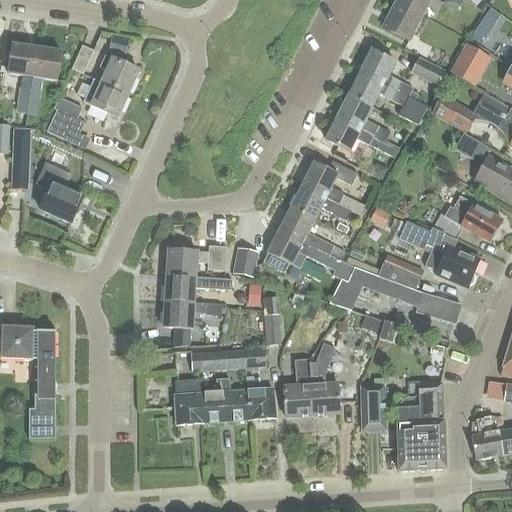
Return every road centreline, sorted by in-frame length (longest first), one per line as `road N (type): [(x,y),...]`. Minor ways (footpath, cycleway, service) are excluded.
road 1 (residential): [(133,209),(246,197),(348,0)]
road 2 (unclassified): [(174,511),(456,490)]
road 3 (residential): [(100,509),(91,288)]
road 4 (residential): [(456,490),(458,415),(511,298)]
road 5 (residential): [(133,209),(195,75),(197,34)]
road 6 (residential): [(197,34),(139,14),(45,0)]
